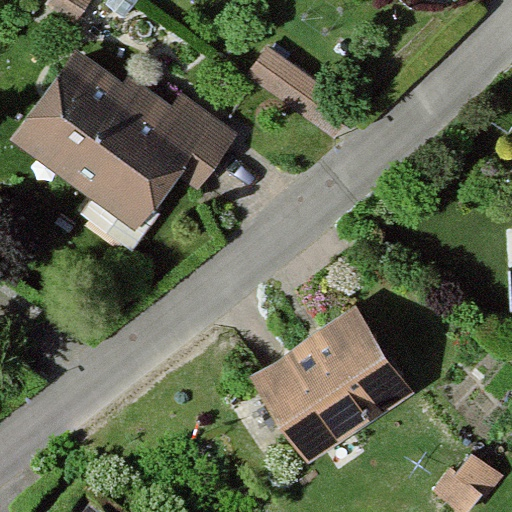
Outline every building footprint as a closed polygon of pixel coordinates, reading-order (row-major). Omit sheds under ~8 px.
[(364,114),(274,50),(252,81),(342,145),(364,114)] [(168,113),(82,51),(15,144),(150,241),(193,182),(208,193),(251,133),(187,87),(168,113)] [(350,286),(246,349),(306,448),(410,386),(350,286)] [(501,467),(460,440),(434,480),(461,498),(470,484),(484,493),(501,467)] [(104,511),(80,494),(66,511),(104,511)]
